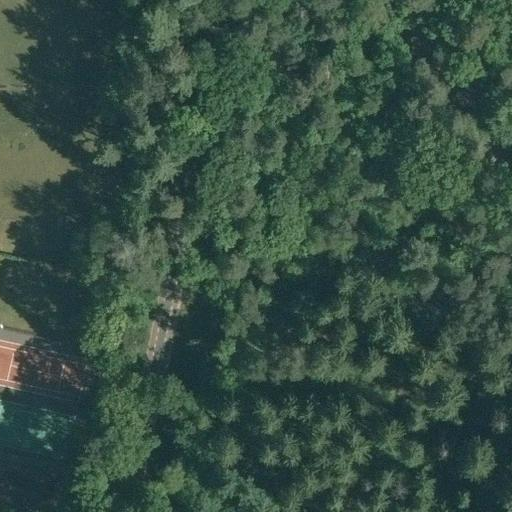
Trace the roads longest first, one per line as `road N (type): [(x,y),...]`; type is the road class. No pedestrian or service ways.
road 1 (tertiary): [(126,511),(230,0)]
road 2 (track): [(511,104),(442,30),(444,0)]
